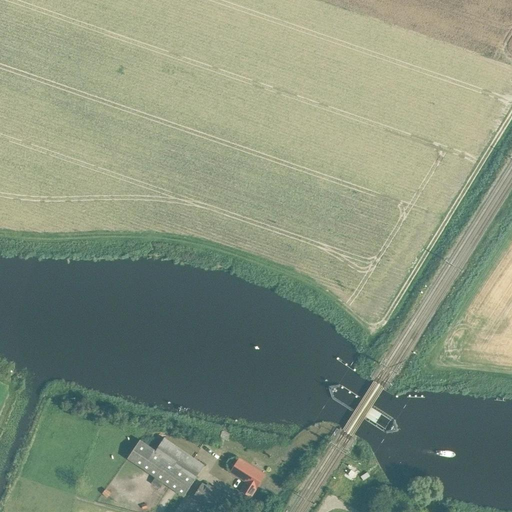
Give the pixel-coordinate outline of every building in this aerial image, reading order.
[(205,465),(169,441),(164,437),(156,450),(140,440),(127,458),(184,496),(205,465)] [(221,459),(230,459),(230,449),(221,449),(221,459)] [(241,457),(231,472),(246,482),(241,490),(253,497),(268,474),(241,457)] [(367,473),(360,477),(363,481),(370,477),(367,473)] [(194,497),(212,509),(222,493),(208,484),(206,486),(203,483),(194,497)] [(167,503),(172,491),(166,488),(161,500),(167,503)]
